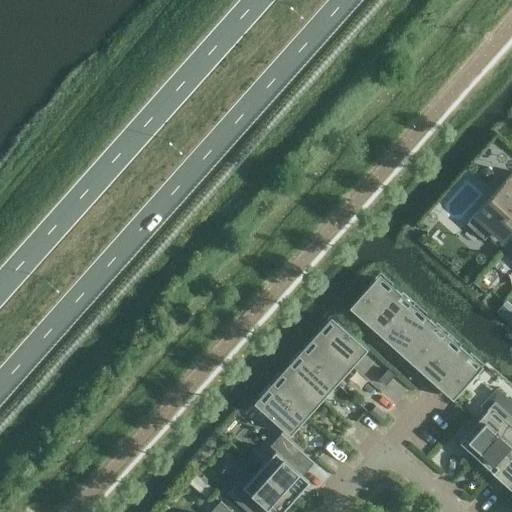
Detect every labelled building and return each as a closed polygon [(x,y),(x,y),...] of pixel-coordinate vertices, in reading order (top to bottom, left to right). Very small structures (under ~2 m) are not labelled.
[(511,172),(468,222),(485,237),(487,235),(497,245),(511,227),(511,172)] [(511,238),(502,249),(511,257),(511,238)] [(375,278),(349,307),(361,318),(368,310),(374,315),(393,294),(375,278)] [(393,294),(374,315),(378,319),(373,325),(386,336),(410,309),(393,294)] [(410,309),(386,336),(397,346),(402,341),(408,346),(427,324),(410,309)] [(337,320),(321,337),(346,360),(353,351),(358,355),(366,346),(337,320)] [(427,324),(408,346),(412,349),(407,355),(420,366),(444,340),(427,324)] [(346,360),(321,337),(305,355),(334,381),(342,373),(337,369),(346,360)] [(444,340),(420,366),(431,376),(436,371),(442,376),(461,355),(444,340)] [(334,381),(305,355),(290,372),(315,394),(323,385),(327,389),(334,381)] [(461,355),(442,376),(446,380),(441,385),(454,397),(465,385),(464,384),(477,369),(461,355)] [(315,394),(290,372),(275,389),(304,415),(311,407),(307,403),(315,394)] [(304,415),(275,389),(259,406),(277,421),(276,422),(284,428),(292,419),(297,423),(304,415)] [(472,442),(481,450),(503,425),(486,410),(460,439),(468,447),(472,442)] [(511,433),(503,425),(481,450),(490,458),(486,463),(494,470),(511,450),(511,433)] [(275,449),(259,467),(291,496),(299,487),(301,489),(307,483),(300,477),(313,462),(281,433),(270,445),(275,449)] [(511,450),(494,470),(502,477),(506,472),(511,477),(511,450)] [(238,481),(227,493),(248,511),(268,511),(273,508),(277,511),(280,511),(285,507),(283,505),(291,496),(259,467),(243,486),(238,481)] [(233,511),(220,501),(209,511),(233,511)]
